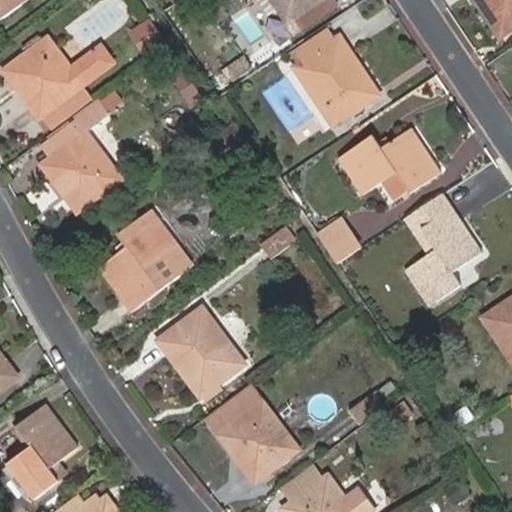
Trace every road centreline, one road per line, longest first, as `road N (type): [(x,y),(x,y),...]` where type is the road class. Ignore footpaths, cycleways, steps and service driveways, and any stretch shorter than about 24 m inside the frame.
road 1 (residential): [(194,511),(81,362),(0,216)]
road 2 (residential): [(511,137),(420,0)]
